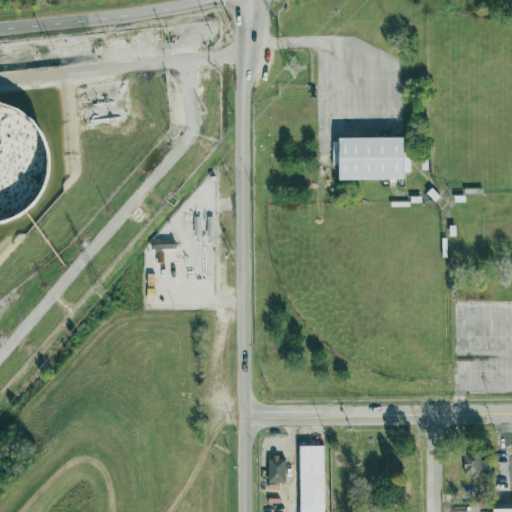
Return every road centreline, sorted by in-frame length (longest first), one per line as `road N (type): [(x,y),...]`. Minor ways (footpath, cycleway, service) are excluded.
road 1 (tertiary): [(254,0),(242,183),(247,511)]
road 2 (tertiary): [(511,415),(247,417)]
road 3 (motorway): [(0,24),(237,0)]
